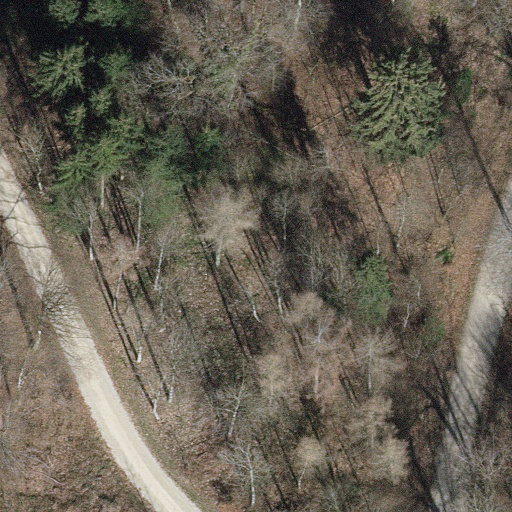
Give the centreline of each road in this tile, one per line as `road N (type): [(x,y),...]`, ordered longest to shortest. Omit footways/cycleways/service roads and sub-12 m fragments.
road 1 (track): [(0,178),(81,352),(187,511)]
road 2 (track): [(453,511),(475,332),(511,229)]
